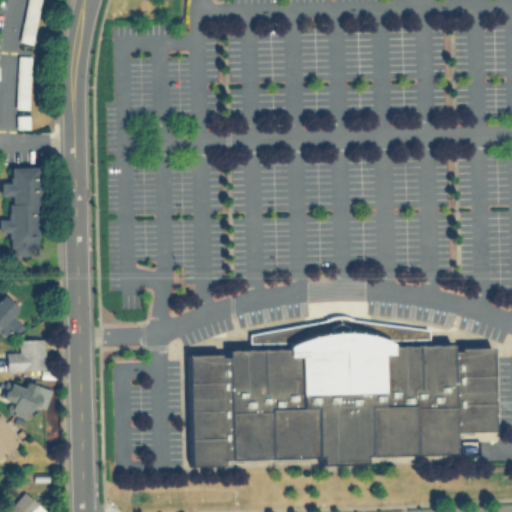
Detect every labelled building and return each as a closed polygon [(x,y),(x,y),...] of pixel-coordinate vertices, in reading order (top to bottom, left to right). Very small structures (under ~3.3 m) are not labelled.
[(38,0),(30,43),(17,41),(25,0),(38,0)] [(26,109),(13,108),(16,55),(29,56),(26,109)] [(14,128),(13,115),(27,114),(27,128),(14,128)] [(36,165),(8,165),(8,181),(0,181),(0,194),(7,194),(7,218),(0,217),(0,230),(7,230),(7,254),(36,254),(36,165)] [(15,306),(1,294),(0,295),(0,333),(2,335),(16,318),(10,312),(15,306)] [(326,316),(346,315),(346,317),(349,316),(349,318),(427,328),(427,344),(448,343),(448,346),(489,345),(491,428),(452,429),(452,452),(364,454),(364,461),(316,462),(315,456),(219,458),(219,465),(187,466),(184,353),(223,352),(223,349),(247,349),(246,333),(322,319),(322,317),(326,317),(326,316)] [(42,338),(16,338),(16,350),(4,350),(4,369),(42,369),(42,338)] [(49,390),(25,378),(21,387),(7,380),(0,394),(0,396),(10,401),(6,409),(24,418),(31,405),(39,409),(49,390)] [(0,454),(19,438),(0,417),(0,454)] [(44,511),(45,511),(21,490),(0,511),(44,511)]
